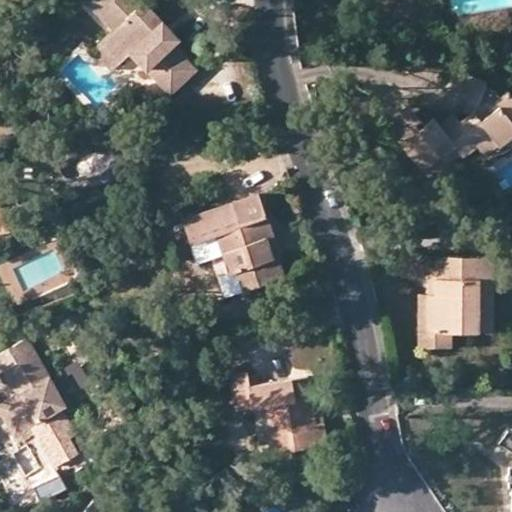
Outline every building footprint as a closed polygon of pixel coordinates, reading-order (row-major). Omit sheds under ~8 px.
[(184,43),(142,0),(86,0),(80,6),(108,35),(94,49),(116,72),(133,56),(172,96),(197,72),(176,50),(184,43)] [(467,97),(478,102),(472,111),(470,112),(458,121),(453,114),(439,125),(433,117),(423,124),(417,129),(427,142),(411,154),(422,169),(439,155),(454,144),(459,150),(462,154),(476,144),(489,134),(495,143),(498,146),(511,134),(511,121),(509,118),(511,115),(511,96),(507,90),(498,96),(495,91),(484,86),(486,81),(459,71),(451,92),(467,97)] [(462,110),(470,112),(472,111),(478,102),(467,97),(462,110)] [(411,154),(427,142),(417,129),(423,124),(408,105),(386,122),(411,154)] [(489,134),(476,144),(482,153),(495,143),(489,134)] [(454,144),(439,155),(444,162),(458,150),(454,144)] [(483,181),(497,200),(506,193),(492,175),(483,181)] [(244,284),(283,271),(276,249),(272,250),(265,230),(272,228),(259,189),(183,214),(190,237),(216,228),(229,267),(238,264),(244,284)] [(412,205),(426,206),(427,192),(413,192),(412,205)] [(0,225),(9,226),(0,207),(0,225)] [(272,250),(276,249),(281,247),(274,227),(272,228),(265,230),(272,250)] [(475,293),(491,293),(491,255),(435,255),(435,293),(427,294),(427,330),(451,330),(475,330),(475,293)] [(435,293),(435,255),(427,255),(427,294),(435,293)] [(427,294),(417,293),(417,346),(451,347),(451,330),(427,330),(427,294)] [(475,330),(491,330),(491,293),(475,293),(475,330)] [(35,336),(0,353),(0,373),(10,368),(17,364),(30,388),(26,390),(30,397),(6,409),(18,431),(20,432),(23,433),(26,434),(29,434),(32,433),(35,431),(37,429),(39,425),(40,422),(40,420),(70,405),(35,336)] [(30,388),(17,364),(10,368),(22,392),(3,402),(6,409),(30,397),(26,390),(30,388)] [(288,450),(327,443),(323,420),(317,420),(315,410),(309,374),(263,381),(249,384),(248,376),(247,372),(231,375),(237,408),(266,404),(271,432),(285,430),(288,450)] [(249,384),(263,381),(261,375),(248,376),(249,384)] [(317,420),(323,420),(322,409),(315,410),(317,420)] [(285,430),(271,432),(274,452),(288,450),(285,430)] [(511,430),(507,431),(500,443),(511,450),(511,466),(509,467),(509,473),(506,474),(506,480),(509,480),(509,487),(511,487),(511,430)] [(106,511),(109,508),(94,497),(83,511),(106,511)]
